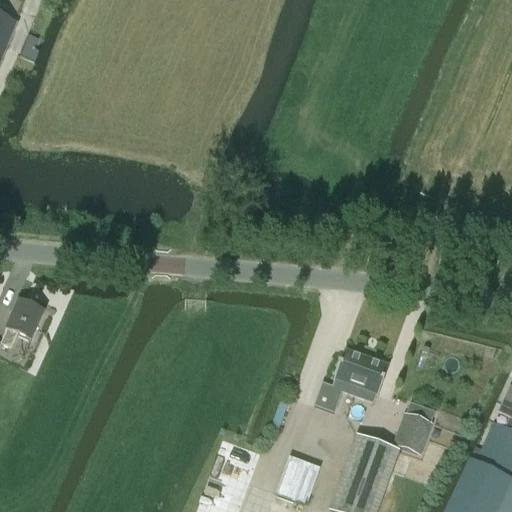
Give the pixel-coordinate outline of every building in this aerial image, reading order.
[(0,63),(15,26),(0,20),(0,63)] [(27,38),(19,59),(33,65),(38,53),(33,52),(37,42),(27,38)] [(6,334),(0,347),(0,348),(10,352),(16,338),(30,344),(43,316),(17,304),(4,333),(6,334)] [(321,388),(313,409),(333,416),(341,396),(372,407),(375,398),(376,399),(377,399),(388,369),(387,369),(344,354),(344,353),(343,353),(332,383),(333,383),(334,383),(331,391),(321,388)] [(511,392),(509,391),(497,416),(509,421),(504,431),(511,435),(511,392)] [(280,402),(270,432),(271,432),(277,434),(287,404),(283,403),(280,402)] [(418,458),(424,443),(430,427),(405,418),(399,434),(394,449),(418,458)] [(511,511),(511,435),(504,431),(493,426),(475,466),(468,463),(444,511),(511,511)] [(328,511),(377,511),(398,456),(355,440),(328,511)] [(287,462),(275,495),(305,506),(317,473),(287,462)]
